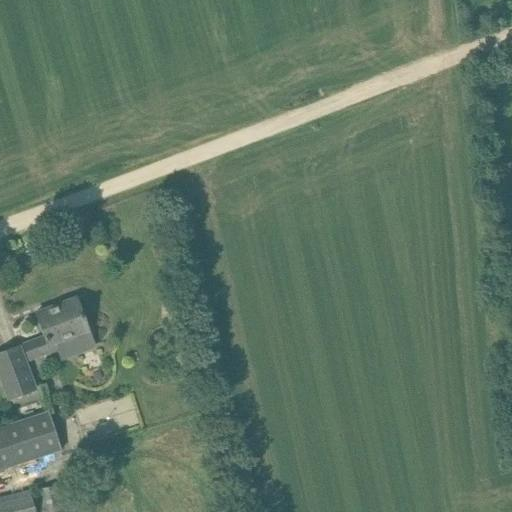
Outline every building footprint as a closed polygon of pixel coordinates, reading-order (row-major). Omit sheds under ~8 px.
[(33,341),(38,356),(57,349),(54,342),(87,330),(76,298),(56,306),(58,309),(49,312),(48,309),(35,313),(44,337),(33,341)] [(0,383),(6,401),(37,390),(20,344),(0,351),(0,383)] [(83,436),(136,422),(129,394),(76,408),(83,436)] [(70,410),(67,397),(60,398),(63,412),(70,410)] [(0,468),(59,449),(46,411),(0,426),(0,468)] [(70,511),(65,486),(33,492),(37,511),(70,511)] [(0,511),(29,511),(24,490),(0,496),(0,511)]
